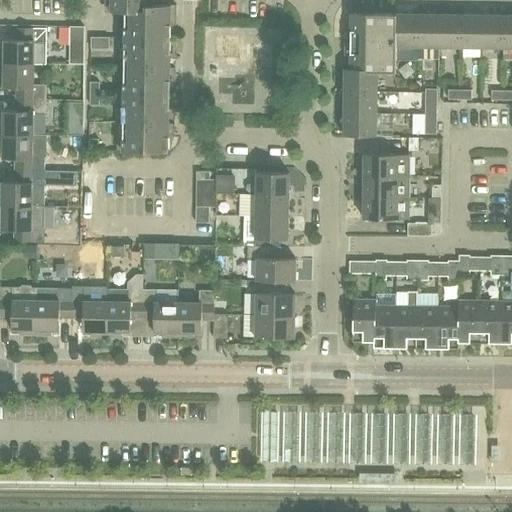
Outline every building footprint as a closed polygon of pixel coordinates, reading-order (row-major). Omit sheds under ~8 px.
[(147,0),(112,0),(112,10),(126,11),(123,150),(169,150),(170,125),(175,125),(174,113),(170,114),(171,69),(176,69),(175,59),(171,59),(171,17),(176,16),(176,4),(147,3),(147,0)] [(351,67),(378,67),(378,71),(396,71),(396,46),(396,13),(352,12),(351,67)] [(396,13),(396,46),(418,46),(418,13),(396,13)] [(418,13),(418,46),(426,46),(439,46),(440,13),(437,13),(427,13),(418,13)] [(440,13),(439,46),(452,46),(461,46),(461,14),(452,13),(440,13)] [(461,14),(461,46),(483,47),(483,14),(461,14)] [(483,14),(483,47),(502,47),(502,14),(483,14)] [(511,14),(502,14),(502,47),(511,46),(511,14)] [(47,42),(47,27),(17,27),(17,39),(4,39),(4,47),(0,46),(0,62),(35,64),(35,43),(47,42)] [(110,36),(92,36),(92,48),(110,49),(110,36)] [(84,46),(71,46),(71,62),(84,62),(84,46)] [(17,86),(16,98),(46,99),(47,84),(34,84),(35,64),(0,62),(0,78),(4,79),(3,87),(17,86)] [(351,67),(345,67),(345,90),(378,91),(378,67),(351,67)] [(100,81),(91,81),(90,104),(100,105),(100,81)] [(426,88),(426,97),(438,97),(438,88),(426,88)] [(461,89),(460,89),(449,89),(449,99),(461,99),(461,89)] [(473,89),(461,89),(461,99),(472,99),(473,89)] [(492,99),(501,99),(501,90),(492,89),(492,99)] [(511,89),(501,90),(501,99),(511,99),(511,89)] [(378,113),(378,91),(345,90),(345,112),(378,113)] [(426,97),(426,107),(438,107),(438,97),(426,97)] [(0,133),(34,134),(34,114),(47,113),(46,99),(16,99),(16,110),(3,110),(3,118),(0,118),(0,133)] [(426,107),(426,116),(438,116),(438,107),(426,107)] [(345,134),(377,135),(378,113),(345,112),(345,134)] [(71,135),(83,135),(84,114),(72,114),(71,135)] [(426,116),(425,125),(438,125),(438,116),(426,116)] [(425,125),(425,133),(438,133),(438,125),(425,125)] [(16,169),(45,169),(46,156),(33,156),(34,134),(0,133),(0,150),(2,150),(3,158),(15,158),(16,169)] [(423,150),(423,137),(410,137),(410,150),(423,150)] [(90,138),(90,150),(111,150),(111,138),(90,138)] [(365,153),(365,174),(410,175),(410,153),(365,153)] [(45,169),(16,169),(16,181),(3,181),(3,190),(0,190),(0,204),(33,205),(45,205),(46,184),(46,169),(45,169)] [(83,189),(84,171),(69,171),(68,188),(83,189)] [(211,179),(211,171),(197,171),(197,179),(211,179)] [(290,172),(257,171),(255,194),(257,194),(290,194),(290,172)] [(410,175),(365,174),(364,196),(410,196),(410,175)] [(433,197),(442,197),(442,184),(433,184),(433,197)] [(257,194),(256,215),(289,216),(290,194),(257,194)] [(410,218),(410,196),(364,196),(364,218),(410,218)] [(442,206),(442,197),(433,197),(433,206),(442,206)] [(45,223),(54,223),(55,206),(45,205),(33,205),(0,204),(0,220),(2,220),(2,229),(15,229),(15,241),(45,241),(45,223)] [(210,206),(197,206),(197,214),(210,214),(210,206)] [(210,222),(210,214),(197,214),(197,222),(210,222)] [(289,238),(289,216),(256,215),(256,245),(280,246),(280,238),(289,238)] [(408,222),(408,235),(433,235),(433,233),(442,233),(442,220),(433,220),(432,222),(408,222)] [(256,245),(249,245),(248,257),(257,257),(257,280),(289,281),(295,281),(296,258),(282,258),(282,246),(280,246),(256,245)] [(471,271),(481,271),(481,256),(471,256),(471,254),(460,254),(459,260),(459,281),(460,281),(460,274),(471,275),(471,271)] [(491,275),(502,275),(502,254),(491,254),(491,256),(481,256),(481,271),(491,271),(491,275)] [(511,254),(502,254),(502,275),(511,275),(511,254)] [(388,275),(397,276),(397,261),(388,260),(388,259),(377,259),(376,260),(376,274),(376,273),(376,280),(388,280),(388,275)] [(407,280),(418,280),(418,259),(408,259),(407,261),(397,261),(397,276),(407,276),(407,280)] [(430,276),(439,276),(439,261),(430,261),(430,260),(418,259),(418,280),(430,280),(430,276)] [(350,273),(376,274),(376,260),(350,260),(350,273)] [(449,280),(459,281),(459,260),(449,260),(449,261),(439,261),(439,276),(449,276),(449,280)] [(257,291),(256,314),(295,315),(295,293),(289,293),(289,281),(257,280),(257,281),(260,281),(259,291),(257,291)] [(22,283),(20,287),(1,286),(1,316),(13,316),(12,329),(19,329),(19,334),(37,335),(37,329),(36,299),(37,299),(37,286),(32,286),(31,283),(22,283)] [(60,317),(72,317),(72,288),(58,287),(58,300),(37,299),(36,299),(37,329),(60,330),(60,317)] [(84,317),(84,330),(107,331),(107,301),(87,300),(87,288),(72,288),(72,317),(84,317)] [(143,288),(107,288),(107,301),(108,301),(107,331),(131,331),(131,318),(143,318),(143,288)] [(155,332),(178,332),(179,302),(159,302),(159,289),(143,288),(143,318),(155,319),(155,332)] [(203,319),(215,320),(215,290),(200,290),(200,302),(179,302),(178,332),(202,332),(203,319)] [(215,290),(215,320),(214,337),(228,337),(228,313),(215,313),(215,290)] [(418,290),(407,290),(407,305),(397,305),(396,347),(417,347),(418,305),(418,290)] [(354,340),(375,340),(375,339),(376,304),(376,299),(354,299),(354,340)] [(375,346),(396,347),(397,305),(377,305),(377,299),(376,299),(376,304),(375,339),(375,340),(375,346)] [(460,341),(480,341),(481,300),(459,300),(459,305),(460,305),(459,340),(460,340),(460,347),(460,341)] [(480,341),(501,341),(502,300),(481,300),(480,341)] [(511,300),(502,300),(501,341),(511,340),(511,300)] [(417,347),(438,347),(439,305),(418,305),(417,347)] [(459,305),(439,305),(438,347),(460,347),(460,340),(459,340),(460,305),(459,305)] [(294,338),(295,315),(256,314),(244,314),(244,336),(256,335),(256,337),(294,338)]
